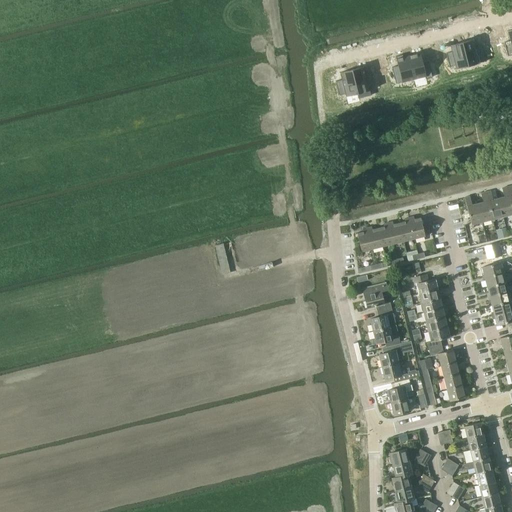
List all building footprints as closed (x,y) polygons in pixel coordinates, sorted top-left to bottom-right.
[(474,40),(462,43),(468,66),(480,63),(479,60),(485,59),(482,46),(476,47),(474,40)] [(452,52),(446,53),(450,67),(456,65),(457,69),(468,66),(462,43),(451,46),(452,52)] [(421,53),(409,56),(415,79),(433,75),(429,61),(423,63),(421,53)] [(399,66),(393,68),(397,81),(403,80),(403,82),(415,79),(409,56),(404,57),(403,55),(397,57),(399,66)] [(365,67),(353,70),(359,94),(371,91),(370,87),(376,85),(373,72),(367,73),(365,67)] [(344,80),(338,82),(341,95),(347,94),(348,97),(359,94),(353,70),(342,73),(344,80)] [(511,216),(511,209),(506,187),(501,188),(504,197),(498,198),(502,216),(511,214),(511,216)] [(490,191),(485,192),(492,221),(494,221),(494,219),(502,216),(498,198),(493,199),(490,191)] [(491,222),(492,221),(485,192),(480,193),(483,202),(477,203),(482,222),(490,219),(491,222)] [(473,224),(482,222),(477,203),(472,204),(470,196),(464,197),(472,227),(473,226),(473,224)] [(413,216),(409,217),(414,238),(425,236),(420,217),(414,219),(413,216)] [(404,218),(405,221),(399,222),(403,241),(414,238),(409,217),(404,218)] [(392,221),(388,222),(393,244),(403,241),(399,222),(393,224),(392,221)] [(383,224),(384,226),(378,227),(382,246),(393,244),(388,222),(383,224)] [(371,226),(367,228),(372,249),(382,246),(378,227),(372,229),(371,226)] [(361,251),(372,249),(367,228),(362,229),(363,231),(357,233),(361,251)] [(505,228),(496,230),(498,239),(507,236),(505,228)] [(215,245),(222,274),(230,272),(223,242),(215,245)] [(499,249),(498,243),(484,246),(485,252),(499,249)] [(485,252),(487,259),(501,255),(499,249),(485,252)] [(416,250),(406,253),(408,261),(419,258),(418,253),(417,253),(416,250)] [(481,274),(482,277),(503,271),(501,262),(481,267),(483,273),(481,274)] [(371,270),(377,269),(375,264),(357,268),(358,273),(371,270)] [(506,281),(503,271),(482,277),(483,280),(485,280),(486,286),(506,281)] [(416,285),(418,293),(439,288),(438,285),(436,285),(434,278),(428,280),(426,274),(412,277),(414,285),(416,285)] [(508,290),(506,281),(486,286),(488,292),(486,293),(486,296),(508,290)] [(375,306),(377,311),(391,307),(390,301),(384,303),(382,296),(388,294),(385,282),(362,288),(367,308),(375,306)] [(418,293),(421,302),(440,298),(438,291),(439,290),(439,288),(418,293)] [(491,305),(510,300),(508,290),(486,296),(487,299),(490,299),(491,305)] [(421,302),(423,312),(444,307),(443,303),(441,304),(440,298),(421,302)] [(511,309),(511,305),(510,300),(491,305),(493,311),(491,312),(491,315),(511,309)] [(395,323),(391,307),(377,311),(378,316),(370,318),(372,328),(395,323)] [(445,310),(444,307),(423,312),(426,322),(444,317),(443,311),(445,310)] [(506,323),(507,329),(511,327),(511,309),(491,315),(492,319),(494,318),(496,325),(506,323)] [(426,322),(428,331),(449,326),(448,322),(446,323),(444,317),(426,322)] [(400,343),(395,323),(372,328),(375,338),(372,339),(373,344),(384,341),(386,347),(400,343)] [(428,349),(430,355),(437,353),(443,352),(442,345),(440,339),(449,337),(448,330),(450,330),(449,326),(428,331),(430,341),(427,342),(428,349)] [(503,349),(511,346),(511,334),(509,335),(500,338),(503,349)] [(397,357),(404,355),(403,353),(413,350),(410,341),(400,343),(386,347),(387,352),(379,354),(382,367),(399,363),(397,357)] [(506,361),(511,359),(511,346),(503,349),(506,361)] [(443,352),(437,353),(440,365),(455,361),(452,349),(443,352)] [(458,373),(455,361),(440,365),(443,377),(458,373)] [(400,369),(399,363),(382,367),(385,379),(393,377),(394,382),(409,379),(420,376),(418,370),(416,371),(415,369),(409,371),(408,367),(400,369)] [(427,368),(422,370),(425,382),(430,380),(427,368)] [(443,377),(446,389),(462,385),(458,373),(443,377)] [(410,384),(409,379),(394,382),(395,388),(387,390),(390,402),(408,398),(406,392),(413,390),(411,383),(410,384)] [(430,380),(425,382),(428,394),(433,392),(436,391),(434,384),(431,384),(430,380)] [(465,397),(462,385),(446,389),(450,401),(465,397)] [(433,392),(428,394),(431,405),(436,404),(433,392)] [(424,393),(418,395),(416,395),(420,408),(427,406),(424,393)] [(411,410),(408,398),(390,402),(393,415),(411,410)] [(464,426),(467,438),(483,434),(479,422),(464,426)] [(449,429),(443,431),(446,443),(452,441),(449,429)] [(440,444),(446,443),(443,431),(437,432),(440,444)] [(485,446),(483,434),(467,438),(470,450),(485,446)] [(470,450),(473,461),(488,457),(485,446),(470,450)] [(389,452),(393,465),(409,461),(406,448),(389,452)] [(413,460),(419,463),(425,452),(420,448),(413,460)] [(419,463),(424,466),(431,455),(425,452),(419,463)] [(491,469),(488,457),(473,461),(464,463),(466,469),(474,467),(476,473),(491,469)] [(441,469),(446,472),(453,461),(447,458),(441,469)] [(393,465),(396,477),(408,474),(412,473),(409,461),(393,465)] [(458,465),(453,461),(446,472),(452,476),(458,465)] [(478,484),(494,481),(491,469),(476,473),(478,484)] [(423,473),(419,479),(431,486),(434,480),(423,473)] [(411,486),(408,474),(396,477),(391,478),(394,490),(411,486)] [(428,492),(431,486),(419,479),(416,485),(428,492)] [(497,492),(494,481),(478,484),(481,496),(497,492)] [(447,492),(452,496),(459,485),(453,482),(447,492)] [(464,488),(459,485),(452,496),(457,499),(464,488)] [(410,499),(414,498),(411,486),(394,490),(397,501),(397,503),(410,499)] [(481,496),(484,508),(500,504),(497,492),(481,496)] [(425,498),(422,504),(434,511),(437,505),(425,498)] [(405,511),(412,510),(410,499),(397,503),(397,501),(393,502),(395,511),(405,511)]
